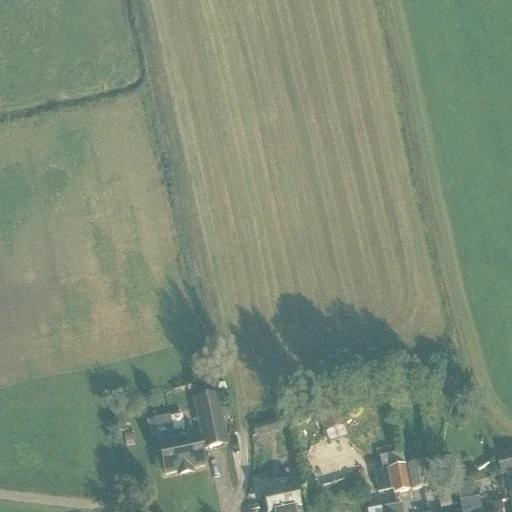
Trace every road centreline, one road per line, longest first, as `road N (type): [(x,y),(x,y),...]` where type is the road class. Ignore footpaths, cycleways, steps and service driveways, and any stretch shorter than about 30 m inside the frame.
road 1 (track): [(230,511),(241,486),(244,421),(153,0)]
road 2 (unknown): [(155,511),(0,491)]
